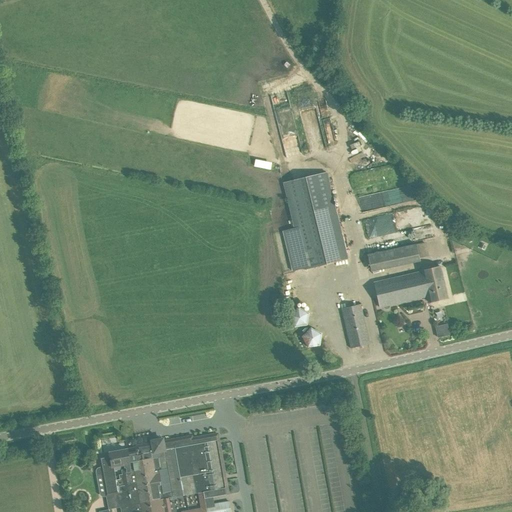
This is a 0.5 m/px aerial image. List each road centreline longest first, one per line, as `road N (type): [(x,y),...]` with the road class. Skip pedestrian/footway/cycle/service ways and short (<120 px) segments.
road 1 (unclassified): [(0,437),(511,335)]
road 2 (track): [(339,174),(350,136),(345,117),(261,0)]
